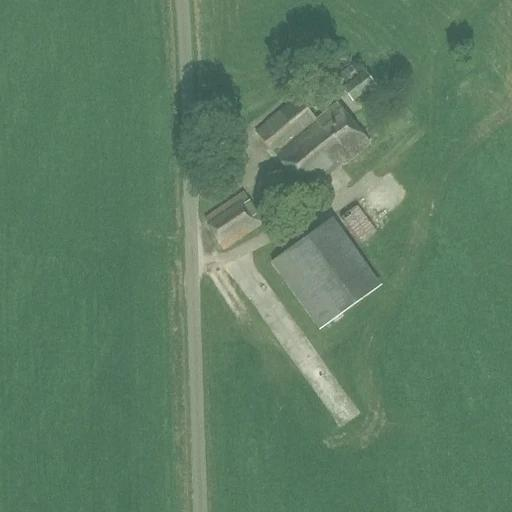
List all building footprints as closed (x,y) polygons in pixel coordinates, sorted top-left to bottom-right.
[(352,101),(375,82),(363,69),(342,86),(352,101)] [(316,117),(299,95),(256,129),(305,191),(342,162),(343,162),(369,142),(337,101),(316,117)] [(223,248),(262,222),(241,191),(202,217),(223,248)] [(361,242),(376,230),(356,204),(340,216),(361,242)] [(317,328),(379,284),(331,216),(270,261),(317,328)]
